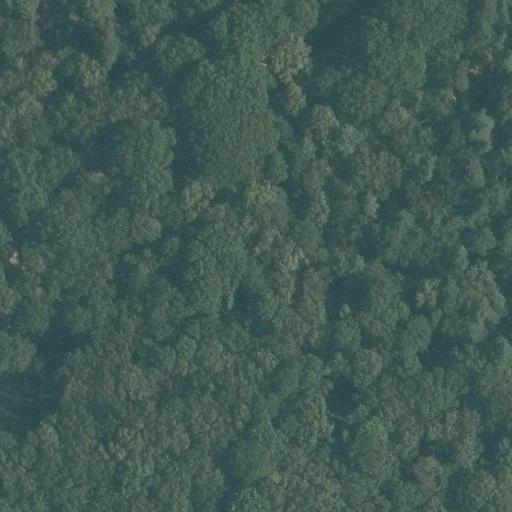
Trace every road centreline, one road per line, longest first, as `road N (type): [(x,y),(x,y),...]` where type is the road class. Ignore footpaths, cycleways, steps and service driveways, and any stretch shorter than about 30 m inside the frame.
road 1 (secondary): [(0,163),(141,154),(244,122),(305,86),(400,0)]
road 2 (track): [(0,216),(80,236),(146,217)]
